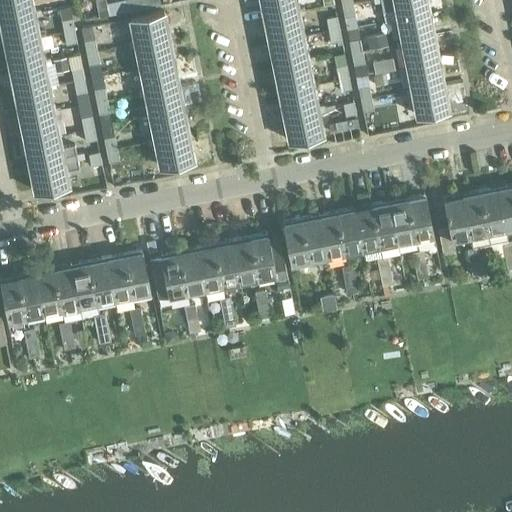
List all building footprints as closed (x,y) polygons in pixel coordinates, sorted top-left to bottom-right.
[(29,0),(0,0),(0,11),(2,19),(32,13),(29,0)] [(96,0),(100,16),(108,15),(106,2),(105,0),(96,0)] [(118,0),(106,2),(108,15),(120,12),(118,0)] [(125,0),(127,11),(140,8),(138,0),(125,0)] [(151,6),(149,0),(138,0),(140,8),(151,6)] [(294,0),(262,0),(266,17),(297,10),(294,0)] [(381,0),(383,9),(397,7),(399,15),(427,9),(425,0),(381,0)] [(355,15),(353,3),(342,5),(344,17),(355,15)] [(399,15),(404,40),(432,34),(427,9),(399,15)] [(266,17),(271,41),(302,35),(297,10),(266,17)] [(132,18),(137,43),(168,36),(162,12),(132,18)] [(2,19),(6,44),(37,37),(32,13),(2,19)] [(326,18),(328,30),(339,27),(337,15),(326,18)] [(61,21),(63,32),(74,30),(72,19),(61,21)] [(344,52),(339,27),(328,30),(333,54),(344,52)] [(77,43),(74,30),(63,32),(66,45),(77,43)] [(387,32),(367,36),(370,49),(390,45),(387,32)] [(432,34),(404,40),(408,65),(437,59),(432,34)] [(302,35),(271,41),(275,66),(307,59),(302,35)] [(168,36),(137,43),(142,67),(172,61),(168,36)] [(37,37),(6,44),(11,68),(42,62),(37,37)] [(95,37),(83,40),(86,53),(97,51),(95,37)] [(349,40),(351,51),(362,48),(360,38),(349,40)] [(366,73),(362,48),(351,51),(356,75),(366,73)] [(97,51),(86,53),(88,65),(100,63),(97,51)] [(338,79),(349,77),(344,52),(333,54),(338,79)] [(67,67),(65,57),(52,60),(54,70),(67,67)] [(275,66),(280,90),(312,84),(307,59),(275,66)] [(408,65),(413,89),(442,84),(437,59),(408,65)] [(11,68),(16,93),(47,87),(57,85),(52,60),(42,62),(11,68)] [(142,67),(147,92),(177,86),(172,61),(142,67)] [(71,68),(73,81),(84,79),(81,66),(71,68)] [(374,85),(387,82),(385,72),(373,75),(374,85)] [(371,98),(366,73),(356,75),(361,100),(371,98)] [(351,89),(349,77),(338,79),(340,90),(351,89)] [(84,79),(73,81),(76,93),(87,91),(84,79)] [(280,90),(285,115),(316,109),(312,84),(280,90)] [(446,108),(442,84),(413,89),(418,114),(446,108)] [(177,86),(147,92),(151,117),(182,110),(177,86)] [(47,87),(16,93),(21,117),(52,111),(47,87)] [(105,88),(93,90),(96,102),(107,100),(105,88)] [(363,112),(374,110),(371,98),(361,100),(363,112)] [(107,100),(96,102),(98,115),(109,112),(107,100)] [(356,113),(354,101),(343,103),(345,115),(356,113)] [(316,109),(285,115),(290,139),(321,133),(323,142),(332,140),(330,132),(358,126),(357,117),(328,123),(329,129),(321,131),(316,109)] [(151,117),(156,141),(187,135),(182,110),(151,117)] [(21,117),(26,142),(57,136),(52,111),(21,117)] [(91,116),(80,118),(83,130),(94,128),(91,116)] [(96,140),(94,128),(83,130),(85,142),(96,140)] [(192,160),(187,135),(156,141),(161,166),(192,160)] [(26,142),(31,166),(75,158),(73,144),(59,147),(57,136),(26,142)] [(114,136),(103,139),(106,152),(117,149),(114,136)] [(108,163),(119,161),(117,149),(106,152),(108,163)] [(91,167),(101,164),(99,152),(88,154),(91,167)] [(78,168),(75,158),(31,166),(36,191),(67,185),(64,171),(78,168)] [(511,185),(497,189),(505,228),(511,226),(511,185)] [(497,189),(480,192),(490,242),(507,238),(505,228),(497,189)] [(480,192),(462,196),(470,235),(473,248),(467,249),(469,262),(480,259),(477,244),(490,242),(480,192)] [(425,195),(407,199),(415,238),(416,243),(434,239),(433,235),(425,195)] [(449,226),(438,228),(443,255),(455,253),(453,238),(470,235),(462,196),(444,199),(449,226)] [(397,242),(415,238),(407,199),(389,202),(397,242)] [(397,242),(389,202),(372,206),(380,245),(380,250),(398,246),(397,242)] [(380,245),(372,206),(354,209),(362,249),(380,245)] [(354,209),(336,213),(344,252),(362,249),(354,209)] [(344,252),(336,213),(319,216),(326,256),(327,260),(345,257),(344,252)] [(283,223),(291,263),(326,256),(319,216),(283,223)] [(267,236),(249,240),(257,279),(274,275),(277,288),(289,286),(280,241),(269,243),(267,236)] [(511,239),(502,242),(505,254),(511,252),(511,239)] [(239,282),(257,279),(249,240),(232,243),(239,282)] [(214,246),(222,286),(239,282),(232,243),(214,246)] [(222,289),(222,286),(214,246),(197,250),(204,289),(205,292),(222,289)] [(412,251),(414,265),(425,263),(423,249),(412,251)] [(179,253),(187,293),(204,289),(197,250),(179,253)] [(149,292),(142,252),(124,256),(132,296),(149,292)] [(170,296),(187,293),(179,253),(150,259),(157,298),(170,296)] [(124,256),(106,259),(114,299),(132,296),(124,256)] [(377,258),(379,272),(390,270),(387,256),(377,258)] [(115,304),(114,299),(106,259),(88,263),(96,303),(97,307),(115,304)] [(480,259),(469,262),(472,275),(483,273),(480,259)] [(79,306),(96,303),(88,263),(71,266),(79,306)] [(341,265),(344,279),(355,277),(352,263),(341,265)] [(428,276),(425,263),(414,265),(417,278),(428,276)] [(71,266),(53,270),(61,310),(62,314),(80,310),(79,306),(71,266)] [(61,310),(53,270),(35,273),(43,313),(61,310)] [(393,283),(390,270),(379,272),(382,285),(393,283)] [(35,273),(17,277),(25,317),(43,313),(35,273)] [(17,277),(0,280),(0,282),(8,320),(9,320),(9,324),(26,320),(25,317),(17,277)] [(357,290),(355,277),(344,279),(346,292),(357,290)] [(265,291),(254,293),(257,306),(268,304),(265,291)] [(334,292),(320,295),(323,310),(337,307),(334,292)] [(219,299),(222,313),(232,311),(230,297),(219,299)] [(184,306),(186,320),(197,317),(195,304),(184,306)] [(270,317),(268,304),(257,306),(259,319),(270,317)] [(129,309),(131,322),(142,320),(140,307),(139,307),(139,305),(129,306),(130,309),(129,309)] [(235,324),(232,311),(222,313),(224,326),(235,324)] [(93,316),(96,330),(107,328),(104,314),(93,316)] [(200,331),(197,317),(186,320),(189,333),(200,331)] [(145,334),(142,320),(131,322),(134,336),(145,334)] [(58,323),(60,337),(72,334),(69,321),(58,323)] [(23,330),(25,344),(36,342),(34,328),(23,330)] [(110,341),(107,328),(96,330),(98,343),(110,341)] [(171,331),(164,332),(166,338),(167,343),(178,341),(177,335),(176,334),(171,331)] [(74,348),(72,334),(60,337),(63,350),(74,348)] [(39,355),(36,342),(25,344),(28,357),(39,355)]
